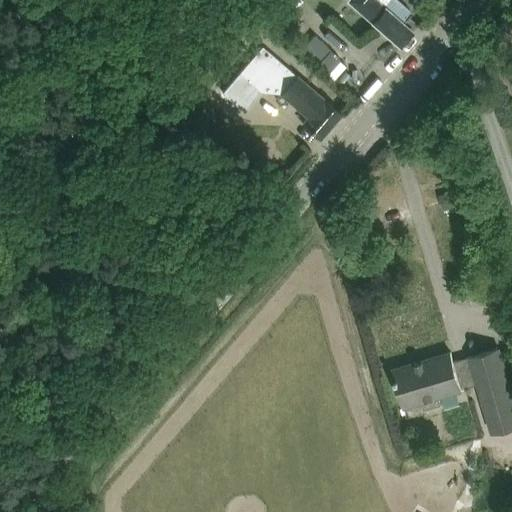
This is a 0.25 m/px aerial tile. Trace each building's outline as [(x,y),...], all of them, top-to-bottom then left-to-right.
[(348,0),(348,1),(399,49),(433,14),(417,0),(348,0)] [(316,42),(340,64),(349,54),(325,32),(316,42)] [(325,135),(348,106),(294,62),(270,91),(325,135)] [(450,194),(456,207),(471,200),(465,187),(450,194)] [(477,434),(511,423),(511,411),(493,346),(451,358),(447,344),(378,365),(392,414),(465,393),(477,434)]
